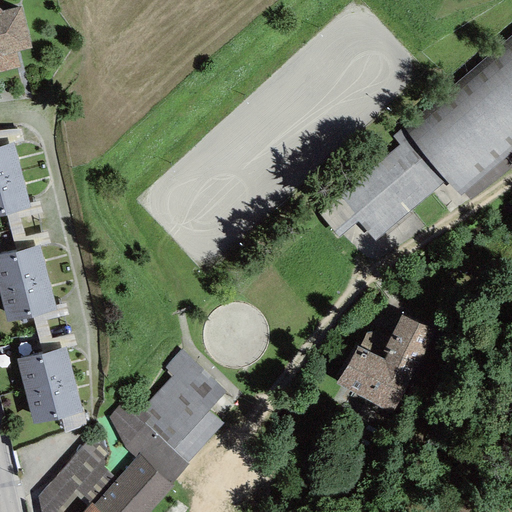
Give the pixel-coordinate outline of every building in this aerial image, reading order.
[(0,8),(0,70),(20,66),(17,50),(31,44),(20,5),(0,9),(0,8)] [(511,44),(406,134),(465,202),(511,162),(511,44)] [(8,144),(0,146),(0,216),(26,209),(8,144)] [(424,200),(383,156),(326,208),(366,253),(424,200)] [(35,247),(0,256),(0,309),(4,323),(52,310),(35,247)] [(379,357),(357,346),(336,385),(393,414),(436,332),(401,314),(379,357)] [(94,499),(82,511),(148,511),(246,406),(177,343),(157,364),(170,376),(139,409),(122,394),(21,504),(30,511),(53,511),(78,485),(94,499)] [(59,347),(14,360),(30,421),(76,409),(59,347)]
